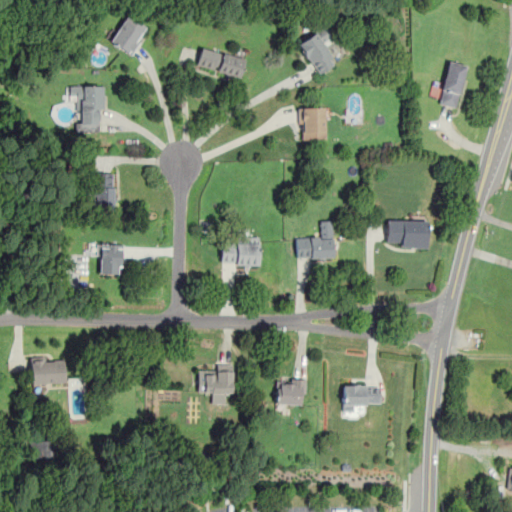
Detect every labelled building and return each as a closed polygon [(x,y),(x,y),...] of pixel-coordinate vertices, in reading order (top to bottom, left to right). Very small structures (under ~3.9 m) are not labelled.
[(108,39),(129,55),(147,29),(126,13),(108,39)] [(297,41),(316,74),(335,63),(323,42),(334,36),(327,24),(297,41)] [(244,58),(200,45),(195,65),(238,77),(244,58)] [(456,107),(465,64),(446,60),(437,103),(456,107)] [(102,84),(73,84),(74,131),(102,131),(102,84)] [(324,140),(323,106),(299,106),(299,140),(324,140)] [(93,172),(93,191),(87,191),(87,211),(113,211),(113,172),(93,172)] [(426,219),(385,219),(385,246),(426,246),(426,219)] [(258,264),(258,235),(239,235),(239,244),(219,244),(219,264),(258,264)] [(295,259),(332,259),(332,236),(295,236),(295,259)] [(121,273),(121,243),(97,243),(97,273),(121,273)] [(64,382),(64,358),(28,358),(28,382),(64,382)] [(231,363),(212,363),(212,372),(196,371),(195,392),(210,392),(210,402),(231,402),(231,363)] [(303,379),(273,379),(273,404),(303,404),(303,379)] [(363,403),(379,403),(379,383),(341,383),(341,412),(363,412),(363,403)] [(37,456),(53,456),(53,444),(37,444),(37,456)]
